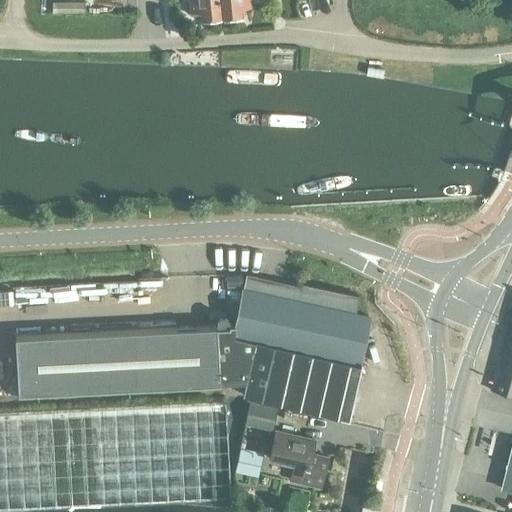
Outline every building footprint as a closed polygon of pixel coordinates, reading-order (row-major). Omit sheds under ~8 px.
[(222,18),(220,0),(190,0),(192,13),(202,12),(203,20),(222,18)] [(251,7),(250,0),(220,0),(222,18),(242,16),(241,8),(251,7)] [(230,325),(231,333),(232,335),(256,340),(361,366),(371,317),(355,313),(359,297),(302,283),(299,302),(246,291),(239,324),(230,325)] [(232,335),(231,333),(217,334),(217,324),(17,334),(20,398),(221,388),(221,382),(246,379),(256,340),(232,335)] [(361,366),(256,340),(246,379),(244,395),(350,418),(361,366)] [(511,396),(511,348),(505,347),(493,392),(511,396)] [(269,426),(274,405),(250,400),(245,420),(269,426)] [(0,509),(231,498),(225,402),(0,412),(0,509)] [(320,488),(327,458),(311,454),(314,442),(275,433),(269,459),(293,464),(289,481),(320,488)] [(236,468),(260,473),(265,449),(242,444),(236,468)]
